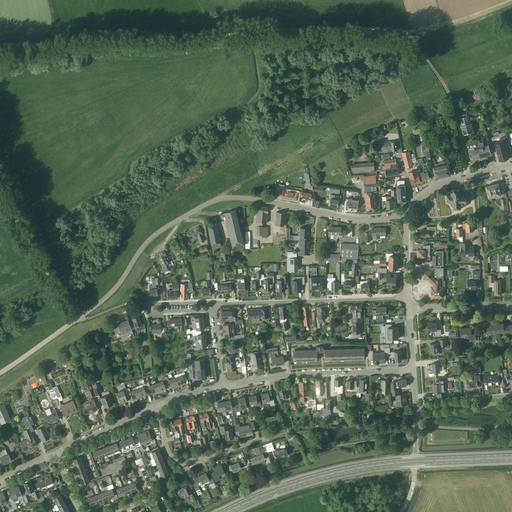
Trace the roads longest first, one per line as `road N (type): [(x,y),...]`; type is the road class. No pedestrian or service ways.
road 1 (track): [(447,22),(408,32),(238,32),(180,45),(0,46)]
road 2 (unclassified): [(76,319),(113,292),(164,227),(216,199),(256,200)]
road 3 (primary): [(230,511),(334,473),(415,463)]
road 4 (unclassified): [(223,386),(297,373),(413,370)]
road 5 (residential): [(216,305),(406,296)]
road 6 (residential): [(269,438),(184,465),(169,454),(155,406)]
road 7 (track): [(472,174),(445,86),(408,32)]
road 8 (residential): [(256,200),(349,218),(406,215)]
road 9 (track): [(76,319),(0,192)]
